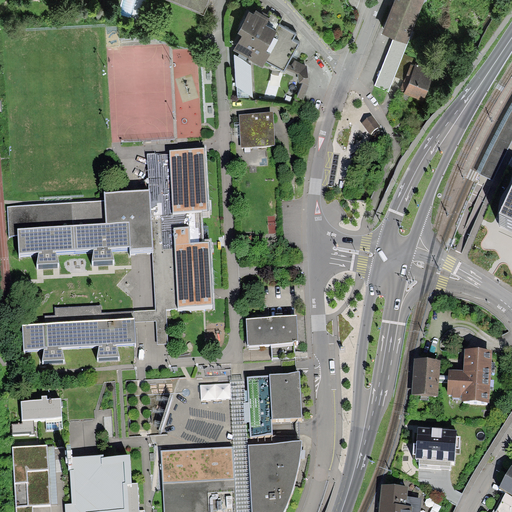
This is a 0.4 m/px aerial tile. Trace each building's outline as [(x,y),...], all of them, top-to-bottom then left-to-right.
[(208,0),(174,0),(204,12),(208,0)] [(424,0),(394,0),(383,29),(396,34),(408,39),(424,0)] [(240,49),(239,52),(235,50),(238,97),(250,99),(250,89),(253,91),(252,62),(252,56),(265,63),(266,60),(284,70),(285,68),(287,63),(299,41),(293,38),(296,32),(279,23),(283,17),(270,10),(268,14),(259,9),(256,7),(254,11),(249,8),(239,27),(243,29),(234,46),(240,49)] [(408,39),(396,34),(375,84),(389,90),(395,75),(404,79),(411,63),(413,57),(404,53),(409,40),(408,39)] [(304,98),(309,83),(307,63),(294,59),(292,65),(287,63),(285,68),(298,72),(299,80),(303,79),(298,93),(297,96),(304,98)] [(415,64),(411,63),(404,79),(400,89),(423,99),(435,68),(417,61),(415,64)] [(511,142),(511,110),(501,131),(478,175),(493,182),(511,142)] [(273,113),(239,115),(241,147),(275,145),(273,113)] [(373,117),(363,124),(370,136),(381,129),(373,117)] [(211,154),(172,157),(175,219),(212,217),(211,154)] [(153,196),(8,206),(10,238),(19,238),(21,259),(157,249),(153,196)] [(511,198),(498,228),(507,232),(511,234),(511,198)] [(205,221),(177,222),(183,316),(219,313),(213,249),(206,248),(205,221)] [(296,320),(244,323),(246,351),(298,348),(296,320)] [(24,352),(137,347),(136,322),(23,326),(24,352)] [(462,376),(448,376),(447,382),(440,382),(441,364),(414,362),(412,398),(439,399),(439,395),(446,395),(446,401),(462,401),(461,406),(489,407),(492,354),(463,352),(462,376)] [(271,440),(271,425),(303,423),(300,375),(243,378),(247,441),(271,440)] [(239,379),(228,379),(236,511),(250,511),(247,448),(243,378),(239,379)] [(60,400),(19,400),(19,428),(60,427),(60,400)] [(80,419),(81,454),(100,454),(99,433),(115,433),(114,409),(98,409),(99,419),(80,419)] [(435,433),(419,432),(416,463),(419,464),(419,468),(452,471),(452,466),(455,467),(457,435),(435,433)] [(301,444),(247,448),(250,511),(283,511),(286,508),(291,494),(296,475),(299,459),(301,444)] [(47,449),(13,451),(16,511),(33,511),(33,507),(50,506),(47,458),(47,449)] [(139,511),(136,457),(80,460),(80,454),(69,455),(72,505),(64,505),(64,511),(139,511)] [(511,474),(499,496),(511,502),(511,474)] [(235,511),(234,481),(161,486),(161,511),(235,511)] [(409,490),(383,488),(381,511),(420,511),(421,501),(409,500),(409,490)]
